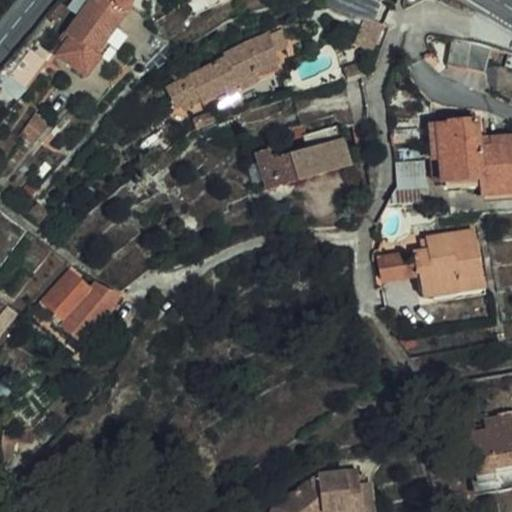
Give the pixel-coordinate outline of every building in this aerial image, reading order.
[(93,0),(67,33),(97,55),(133,6),(134,2),(133,0),(93,0)] [(58,3),(42,22),(53,30),(69,11),(58,3)] [(386,25),(368,17),(361,31),(379,39),(386,25)] [(356,42),(374,50),(379,39),(361,31),(356,42)] [(293,50),(290,33),(277,37),(280,54),(293,50)] [(55,56),(30,37),(22,46),(29,51),(12,74),(30,88),(55,56)] [(182,81),(171,86),(180,106),(196,98),(199,104),(240,85),(240,83),(259,74),(282,68),(280,54),(277,37),(262,42),(247,47),(231,55),(232,58),(198,73),(182,81)] [(474,45),(454,42),(449,69),(468,73),(474,45)] [(494,51),(474,45),(468,73),(487,77),(494,51)] [(359,63),(341,69),(344,79),(362,73),(359,63)] [(194,64),(178,72),(182,81),(198,73),(194,64)] [(240,83),(240,85),(243,91),(262,82),(259,74),(240,83)] [(164,97),(158,88),(143,97),(149,106),(164,97)] [(214,114),(199,120),(203,127),(217,121),(214,114)] [(479,142),(478,122),(450,124),(451,126),(443,126),(432,127),(436,183),(443,183),(443,185),(482,182),(479,142)] [(281,157),(277,145),(259,152),(269,184),(352,159),(341,123),(305,136),(309,147),(281,157)] [(511,140),(479,142),(482,182),(483,198),(511,195),(511,140)] [(399,184),(396,189),(419,189),(419,191),(426,190),(424,163),(396,164),(399,184)] [(419,189),(396,189),(388,205),(419,205),(419,191),(419,189)] [(48,213),(37,204),(29,213),(40,223),(48,213)] [(71,208),(66,204),(55,216),(59,220),(71,208)] [(437,219),(453,218),(450,204),(435,204),(437,219)] [(51,230),(59,220),(55,216),(52,214),(43,223),(51,230)] [(457,280),(483,277),(475,230),(425,238),(427,250),(412,251),(415,274),(419,273),(423,297),(458,292),(457,280)] [(415,274),(412,251),(377,258),(380,278),(415,274)] [(60,327),(80,345),(118,298),(95,283),(91,289),(71,271),(44,303),(64,322),(60,327)] [(458,292),(485,289),(483,277),(457,280),(458,292)] [(126,323),(139,305),(127,297),(124,301),(113,314),(126,323)] [(18,387),(5,377),(0,383),(0,399),(5,403),(18,387)] [(476,491),(511,484),(511,413),(498,417),(498,419),(482,422),(483,426),(456,431),(459,443),(467,442),(476,491)] [(28,431),(3,429),(2,444),(15,445),(27,446),(28,431)] [(214,444),(205,431),(189,443),(197,456),(214,444)] [(15,445),(2,444),(0,461),(14,462),(15,445)] [(319,477),(271,507),(268,511),(376,511),(374,487),(363,488),(361,473),(319,477)]
